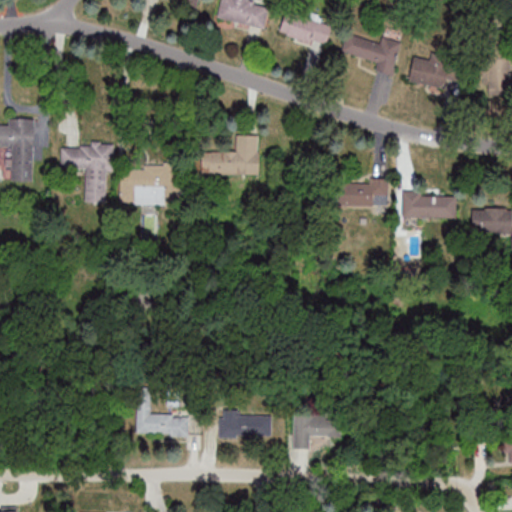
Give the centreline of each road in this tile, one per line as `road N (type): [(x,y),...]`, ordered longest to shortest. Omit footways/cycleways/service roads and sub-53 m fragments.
road 1 (residential): [(511,147),(370,121),(100,31),(0,24)]
road 2 (residential): [(481,511),(466,488),(443,484),(0,470)]
